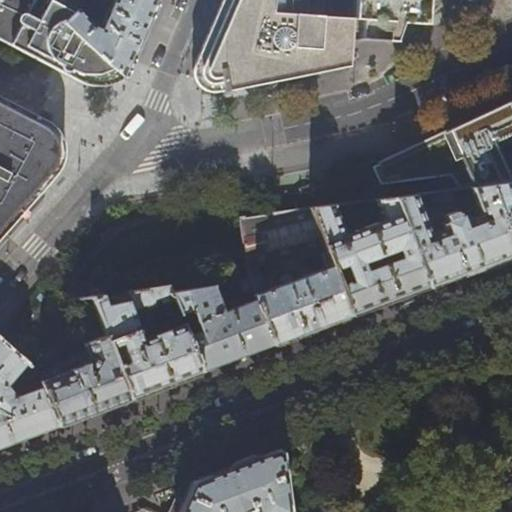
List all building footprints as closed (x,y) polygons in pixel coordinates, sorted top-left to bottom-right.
[(0,0),(0,40),(24,53),(56,69),(82,83),(87,85),(97,85),(101,85),(106,84),(115,81),(123,77),(90,51),(62,22),(75,9),(57,0),(0,0)] [(90,51),(123,77),(140,39),(156,1),(154,0),(113,0),(108,12),(105,10),(101,20),(105,21),(101,29),(93,27),(76,9),(75,9),(62,22),(90,51)] [(203,82),(237,0),(221,0),(217,10),(200,50),(189,76),(203,82)] [(237,0),(203,82),(226,91),(253,85),(349,65),(352,19),(352,18),(314,15),(314,0),(237,0)] [(353,0),(352,18),(352,19),(360,20),(358,39),(393,42),(399,23),(424,25),(425,0),(353,0)] [(0,239),(6,233),(22,215),(41,194),(55,178),(58,175),(64,163),(65,155),(64,147),(62,140),(57,130),(49,123),(41,118),(0,97),(0,239)] [(511,102),(511,100),(506,102),(501,105),(502,107),(490,113),(488,110),(478,115),(479,118),(473,121),(472,118),(457,125),(442,132),(442,133),(445,132),(447,135),(444,137),(450,149),(452,148),(457,157),(454,158),(459,168),(462,167),(467,178),(464,179),(468,188),(488,185),(506,183),(507,182),(490,143),(511,132),(511,102)] [(399,152),(377,162),(378,165),(383,163),(389,177),(409,175),(412,179),(421,172),(427,172),(431,177),(439,171),(446,171),(455,189),(468,188),(464,179),(467,178),(462,167),(459,168),(454,158),(457,157),(452,148),(450,149),(444,137),(447,135),(445,132),(442,133),(442,132),(399,152)] [(511,197),(506,183),(488,185),(511,246),(511,197)] [(511,254),(511,246),(488,185),(468,188),(479,215),(464,221),(462,215),(456,217),(457,218),(447,222),(446,220),(440,223),(442,229),(427,234),(413,195),(393,197),(427,287),(471,271),(511,254)] [(455,200),(454,189),(427,193),(428,204),(455,200)] [(331,205),(309,208),(323,247),(325,251),(332,269),(344,265),(350,283),(347,284),(345,283),(338,285),(350,316),(388,302),(427,287),(393,197),(373,200),(381,221),(343,235),(331,205)] [(275,265),(323,247),(309,208),(267,214),(240,217),(250,280),(253,291),(256,300),(273,346),(311,331),(350,316),(338,285),(332,269),(325,251),(311,256),(317,271),(292,281),(289,274),(279,278),(281,285),(265,291),(256,266),(275,265)] [(456,217),(455,212),(445,216),(446,220),(447,222),(457,218),(456,217)] [(245,294),(253,291),(250,280),(237,283),(240,291),(245,294)] [(171,286),(127,292),(130,302),(135,315),(174,301),(171,293),(171,286)] [(171,293),(174,301),(181,320),(194,315),(200,332),(187,336),(201,373),(236,359),(273,346),(256,300),(223,312),(219,301),(225,299),(223,294),(217,296),(214,287),(171,293)] [(95,309),(104,307),(101,296),(91,298),(95,309)] [(135,315),(130,302),(104,307),(95,309),(106,337),(129,400),(175,383),(201,373),(187,336),(183,324),(144,339),(135,315)] [(41,383),(43,387),(58,427),(100,411),(129,400),(106,337),(84,346),(89,359),(85,364),(68,371),(68,372),(41,383)] [(0,448),(16,442),(58,427),(43,387),(23,395),(21,390),(10,394),(8,390),(5,386),(14,377),(18,372),(27,380),(35,371),(0,340),(0,448)] [(19,386),(20,382),(14,377),(5,386),(8,390),(13,387),(19,386)] [(322,448),(317,435),(296,443),(302,456),(322,448)] [(289,511),(281,451),(277,449),(253,458),(202,478),(192,482),(178,511),(289,511)]
